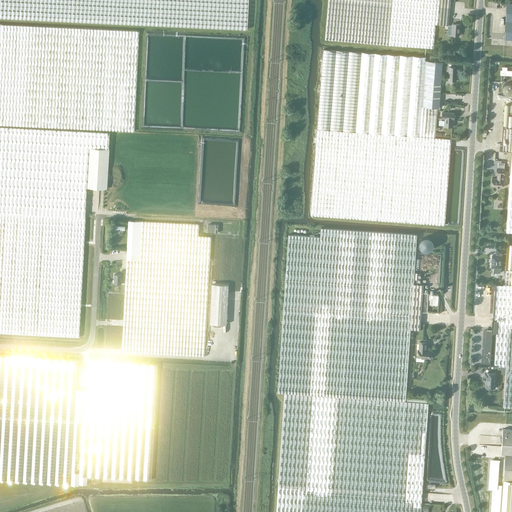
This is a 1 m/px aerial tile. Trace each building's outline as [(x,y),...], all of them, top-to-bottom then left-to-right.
[(0,0),(0,17),(247,29),(248,0),(0,0)] [(327,0),(325,39),(434,48),(436,24),(447,25),(450,0),(327,0)] [(0,124),(64,128),(134,132),(139,31),(68,27),(0,24),(0,124)] [(448,25),(448,35),(451,35),(459,36),(460,24),(452,24),(452,25),(448,25)] [(312,216),(445,226),(451,141),(436,140),(438,103),(439,93),(442,63),(425,61),(425,57),(361,52),(323,49),(312,191),(310,216),(312,216)] [(447,80),(450,80),(456,81),(457,67),(449,66),(448,67),(447,80)] [(499,75),(511,75),(511,70),(506,70),(506,67),(501,66),(501,70),(500,70),(499,75)] [(453,119),(454,115),(454,113),(441,112),(441,119),(444,119),(444,127),(452,127),(452,119),(453,119)] [(89,149),(109,149),(110,132),(0,126),(0,212),(24,214),(85,217),(86,217),(87,189),(88,174),(89,149)] [(501,150),(511,151),(506,231),(511,231),(511,128),(503,128),(501,150)] [(109,149),(89,149),(88,174),(87,189),(107,190),(108,175),(109,153),(109,149)] [(497,168),(496,174),(497,174),(497,179),(492,178),(491,186),(503,187),(503,179),(503,175),(504,175),(505,169),(497,168)] [(85,217),(0,212),(0,335),(44,338),(50,338),(63,339),(79,340),(82,288),(84,238),(85,228),(85,217)] [(126,260),(121,350),(121,352),(204,356),(209,281),(211,237),(198,236),(198,225),(129,221),(126,260)] [(208,223),(208,233),(218,233),(218,224),(208,223)] [(286,268),(278,392),(284,392),(406,401),(411,329),(420,329),(421,312),(428,312),(429,302),(429,300),(430,300),(429,305),(438,305),(438,295),(430,295),(430,294),(428,294),(428,293),(423,292),(423,284),(414,284),(415,268),(415,256),(417,234),(321,228),(320,237),(312,236),(288,234),(287,256),(286,268)] [(492,255),(491,267),(492,267),(494,267),(493,272),(500,273),(501,268),(501,256),(501,253),(503,254),(503,249),(496,248),(496,253),(497,253),(496,255),(493,255),(492,255)] [(483,333),(481,363),(490,363),(490,365),(506,366),(503,407),(511,407),(511,265),(511,285),(495,284),(492,333),(483,333)] [(124,277),(125,271),(121,271),(121,275),(114,275),(113,284),(121,284),(121,277),(124,277)] [(210,323),(226,324),(229,285),(212,284),(210,323)] [(419,349),(418,349),(418,357),(430,358),(431,350),(426,350),(426,342),(419,342),(419,349)] [(0,481),(45,484),(78,486),(79,484),(84,390),(76,389),(77,370),(78,361),(0,355),(0,481)] [(84,390),(79,484),(87,485),(87,476),(151,480),(158,365),(93,362),(92,390),(87,390),(84,390)] [(486,388),(491,388),(491,389),(493,389),(494,388),(495,388),(495,386),(494,385),(495,373),(487,373),(485,373),(484,377),(486,378),(486,388)] [(284,392),(276,511),(420,511),(421,503),(422,488),(428,402),(406,401),(284,392)] [(501,454),(505,454),(500,511),(511,511),(511,429),(502,429),(501,454)] [(492,460),(490,489),(494,489),(492,511),(499,511),(502,485),(499,484),(499,488),(497,488),(499,460),(492,460)]
